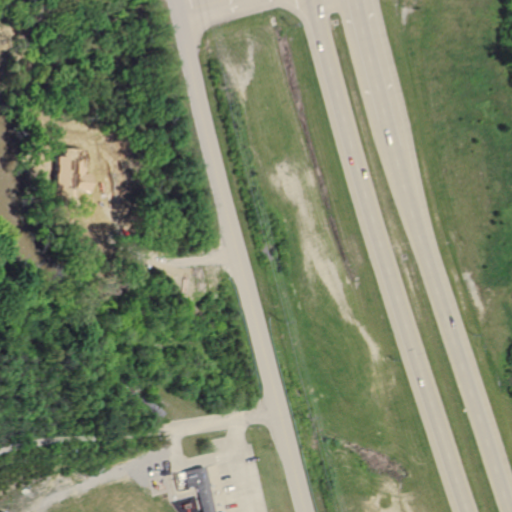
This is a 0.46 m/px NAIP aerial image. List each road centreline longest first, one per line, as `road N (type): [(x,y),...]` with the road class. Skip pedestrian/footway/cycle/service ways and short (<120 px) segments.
road 1 (trunk): [(320,0),(464,511)]
road 2 (residential): [(302,511),(173,0)]
road 3 (trunk): [(507,511),(401,141)]
road 4 (trunk): [(401,141),(362,0)]
